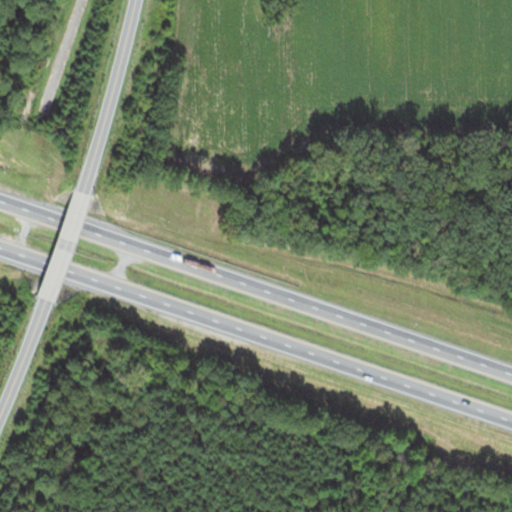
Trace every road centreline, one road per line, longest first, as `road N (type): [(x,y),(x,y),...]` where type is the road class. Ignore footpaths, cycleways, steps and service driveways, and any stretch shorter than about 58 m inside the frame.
road 1 (motorway): [(0,252),(511,433)]
road 2 (motorway): [(511,374),(0,201)]
road 3 (residential): [(85,193),(135,0)]
road 4 (residential): [(43,306),(85,193)]
